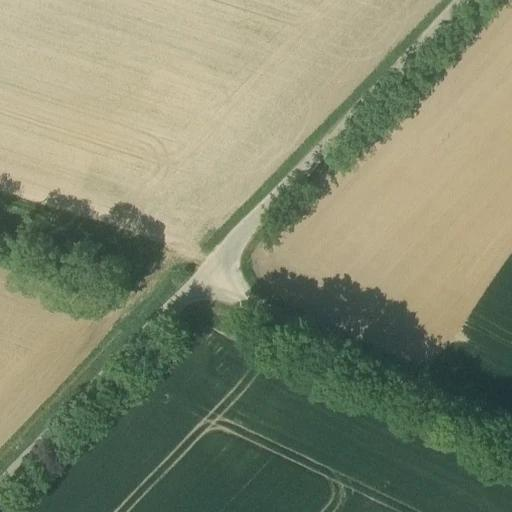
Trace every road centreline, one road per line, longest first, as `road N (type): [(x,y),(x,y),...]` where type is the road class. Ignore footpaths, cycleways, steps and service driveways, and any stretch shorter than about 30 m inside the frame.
road 1 (unclassified): [(198,286),(470,0)]
road 2 (unclassified): [(511,433),(198,286)]
road 3 (unclassified): [(0,490),(198,286)]
